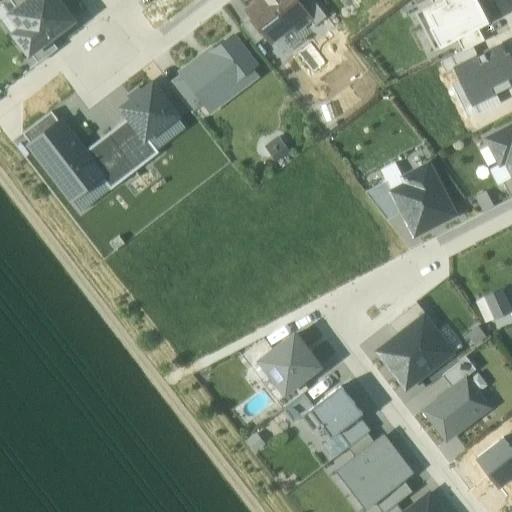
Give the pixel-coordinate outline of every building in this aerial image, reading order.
[(10,0),(17,9),(28,0),(10,0)] [(13,34),(30,55),(31,54),(50,40),(74,21),(57,0),(28,0),(17,9),(11,14),(22,28),(13,34)] [(255,0),(243,10),(250,18),(263,36),(269,44),(309,15),(297,0),(255,0)] [(326,15),(314,0),(297,0),(309,15),(315,23),(326,15)] [(479,29),(489,23),(477,0),(439,0),(433,3),(426,7),(434,24),(424,30),(434,51),(457,39),(479,29)] [(250,18),(241,25),(254,42),(263,36),(250,18)] [(479,29),(457,39),(463,51),(474,46),(484,41),(479,29)] [(257,66),(234,36),(213,53),(216,56),(186,79),(197,93),(185,102),(193,112),(220,92),(225,98),(242,85),(238,81),(257,66)] [(58,50),(50,40),(31,54),(39,64),(58,50)] [(511,89),(511,51),(507,43),(479,57),(451,70),(471,110),(511,89)] [(479,57),(474,46),(463,51),(441,62),(446,73),(451,70),(479,57)] [(177,116),(150,81),(120,104),(130,117),(146,138),(177,116)] [(31,146),(61,124),(52,113),(23,135),(31,146)] [(146,138),(130,117),(108,134),(136,171),(158,154),(146,138)] [(72,199),(101,176),(83,153),(61,124),(31,146),(72,199)] [(511,127),(489,139),(502,164),(506,162),(511,173),(511,127)] [(136,171),(108,134),(83,153),(101,176),(112,190),(136,171)] [(267,148),(278,163),(292,153),(280,137),(267,148)] [(456,216),(427,160),(397,176),(400,182),(390,187),(402,211),(415,236),(456,216)] [(387,219),(402,211),(390,187),(387,181),(367,191),(387,219)] [(487,323),(511,312),(502,291),(477,302),(487,323)] [(388,325),(398,338),(424,317),(427,315),(417,302),(388,325)] [(380,352),(408,388),(453,354),(424,317),(398,338),(380,352)] [(261,360),(286,393),(302,380),(320,367),(295,335),(274,351),(261,360)] [(261,360),(274,351),(265,339),(243,355),(252,367),(261,360)] [(310,384),(314,393),(339,383),(335,373),(310,384)] [(425,410),(447,440),(490,407),(467,378),(425,410)] [(310,390),(302,380),(286,393),(277,400),(284,409),(305,394),(310,390)] [(364,414),(342,386),(315,407),(302,416),(314,432),(322,426),(332,438),(339,433),(361,417),(364,414)] [(305,394),(284,409),(294,422),(302,416),(315,407),(305,394)] [(361,417),(339,433),(350,447),(368,433),(372,431),(361,417)] [(357,458),(376,443),(368,433),(350,447),(349,448),(357,458)] [(475,458),(499,488),(511,477),(511,447),(503,436),(475,458)] [(410,475),(382,439),(376,443),(357,458),(341,470),(369,506),(375,501),(403,480),(410,475)] [(387,511),(413,492),(403,480),(375,501),(383,511),(387,511)] [(406,511),(442,511),(430,495),(406,511)]
